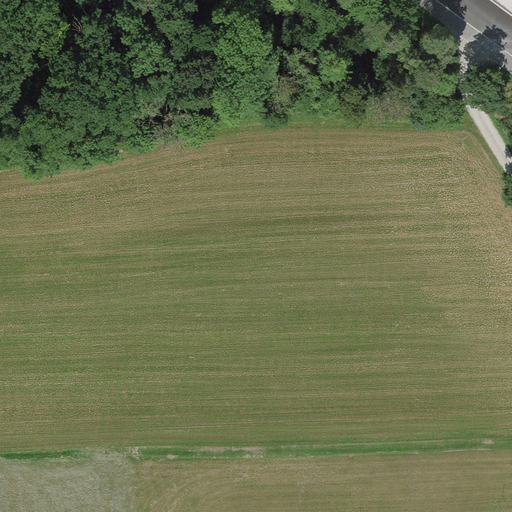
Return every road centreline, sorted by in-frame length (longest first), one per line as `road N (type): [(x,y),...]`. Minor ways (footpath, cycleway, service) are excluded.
road 1 (track): [(0,460),(511,440)]
road 2 (track): [(511,162),(475,103),(435,8)]
